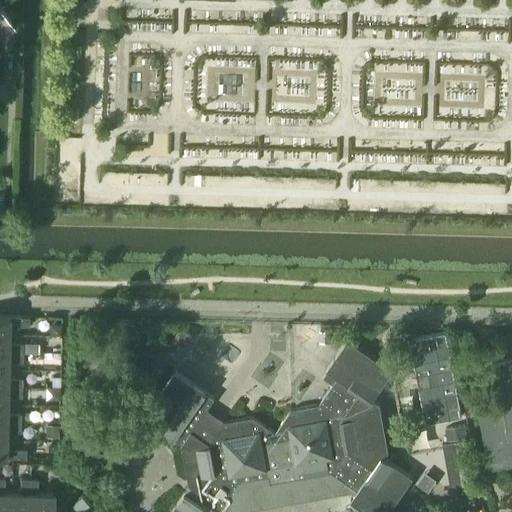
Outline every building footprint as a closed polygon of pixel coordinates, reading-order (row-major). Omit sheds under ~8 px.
[(12,20),(1,6),(0,6),(0,30),(2,32),(6,32),(9,30),(9,26),(8,23),(12,20)] [(0,334),(9,335),(9,326),(28,326),(29,317),(0,316),(0,334)] [(50,324),(50,335),(61,335),(61,324),(50,324)] [(181,328),(168,347),(168,348),(173,351),(179,343),(184,347),(192,335),(181,328)] [(444,329),(408,335),(424,420),(460,413),(444,329)] [(320,331),(319,340),(331,341),(331,332),(320,331)] [(0,334),(0,352),(22,353),(22,343),(9,343),(9,335),(0,334)] [(175,371),(144,417),(182,443),(181,445),(187,475),(188,485),(200,493),(195,500),(184,492),(170,511),(220,511),(228,502),(237,508),(339,490),(345,481),(358,490),(355,494),(350,501),(365,511),(387,511),(413,476),(385,457),(388,451),(380,404),(373,399),(393,370),(382,362),(348,339),(326,370),(327,371),(337,377),(335,381),(332,384),(318,405),(295,409),(291,410),(275,433),(252,417),(228,421),(225,422),(206,409),(214,398),(175,371)] [(0,369),(8,370),(8,362),(22,362),(22,353),(0,352),(0,369)] [(52,352),(51,362),(61,362),(61,352),(52,352)] [(511,359),(495,362),(503,405),(480,409),(490,468),(507,464),(508,466),(511,464),(511,359)] [(8,378),(8,370),(0,369),(0,386),(21,387),(21,378),(8,378)] [(0,404),(7,405),(7,397),(21,397),(21,388),(0,387),(0,404)] [(0,404),(0,422),(20,422),(20,413),(7,413),(7,405),(0,404)] [(0,439),(6,440),(7,431),(20,432),(20,422),(0,422),(0,439)] [(58,424),(47,424),(47,435),(58,436),(58,424)] [(466,424),(445,428),(447,441),(469,437),(466,424)] [(6,449),(6,440),(0,439),(0,457),(25,458),(25,449),(6,449)] [(465,439),(443,443),(453,499),(475,495),(476,495),(465,439)] [(0,477),(0,511),(11,511),(12,491),(4,491),(4,478),(0,477)] [(12,491),(11,511),(29,511),(30,478),(20,478),(20,492),(12,491)] [(30,478),(29,511),(63,511),(64,511),(67,509),(61,504),(54,508),(54,492),(37,492),(37,479),(31,478),(30,478)] [(80,497),(72,504),(79,511),(81,511),(88,505),(80,497)]
